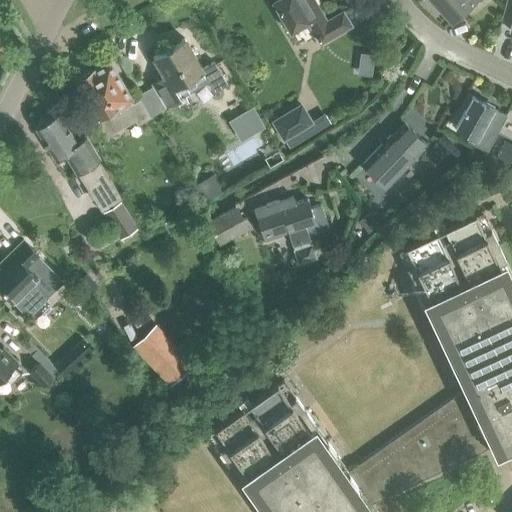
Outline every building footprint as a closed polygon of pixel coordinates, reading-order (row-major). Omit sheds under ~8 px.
[(272,0),(289,29),(306,19),(319,41),(349,23),(341,10),(325,20),(313,0),(272,0)] [(431,0),(450,20),(471,0),(431,0)] [(226,83),(213,60),(201,67),(183,38),(153,55),(165,76),(151,84),(163,105),(179,96),(207,80),(213,90),(226,83)] [(134,118),(137,123),(149,115),(139,97),(132,101),(109,61),(78,79),(102,118),(97,121),(104,135),(134,118)] [(467,139),(486,150),(505,114),(471,95),(453,126),(470,135),(467,139)] [(292,145),(314,132),(307,121),(310,119),(300,102),(272,119),(282,136),(286,134),(292,145)] [(250,107),(238,113),(250,133),(262,127),(250,107)] [(99,157),(86,136),(74,142),(56,114),(47,120),(42,118),(37,121),(37,126),(33,128),(53,159),(62,154),(75,173),(76,172),(101,210),(121,198),(96,159),(99,157)] [(390,133),(361,163),(385,186),(414,156),(412,155),(424,142),(404,122),(391,135),(390,133)] [(511,143),(504,140),(496,157),(511,164),(511,143)] [(209,176),(191,186),(202,205),(219,195),(209,176)] [(330,232),(320,203),(309,207),(306,198),(294,202),(292,194),(253,208),(261,230),(284,222),(299,263),(315,257),(309,240),(330,232)] [(137,228),(120,201),(104,211),(122,238),(137,228)] [(250,227),(237,204),(207,221),(220,244),(250,227)] [(380,226),(370,212),(359,220),(369,235),(380,226)] [(511,278),(507,281),(499,263),(505,260),(491,229),(484,232),(475,213),(445,227),(442,221),(432,225),(435,232),(405,246),(415,265),(408,268),(422,299),(429,296),(437,313),(431,317),(438,332),(445,329),(453,347),(447,350),(454,366),(461,363),(469,380),(462,383),(464,387),(342,474),(331,459),(337,454),(326,440),(320,444),(309,428),(315,424),(296,396),(290,401),(277,383),(250,402),(246,397),(237,403),(241,408),(214,427),(227,445),(221,449),(240,477),(246,473),(257,489),(251,493),(261,507),(267,503),(273,511),(368,511),(364,507),(370,502),(485,448),(488,441),(487,433),(493,430),(502,450),(511,444),(511,278)] [(11,260),(0,271),(0,285),(12,298),(27,313),(45,296),(62,280),(38,255),(24,241),(6,256),(11,260)] [(90,304),(79,292),(70,301),(81,312),(90,304)] [(155,325),(135,344),(171,381),(190,363),(155,325)] [(0,375),(3,373),(11,381),(19,372),(12,365),(17,360),(3,345),(0,348),(0,375)] [(37,347),(31,353),(38,361),(29,369),(44,385),(59,370),(37,347)] [(73,348),(56,364),(64,373),(81,356),(73,348)] [(70,492),(60,479),(46,489),(57,502),(70,492)]
